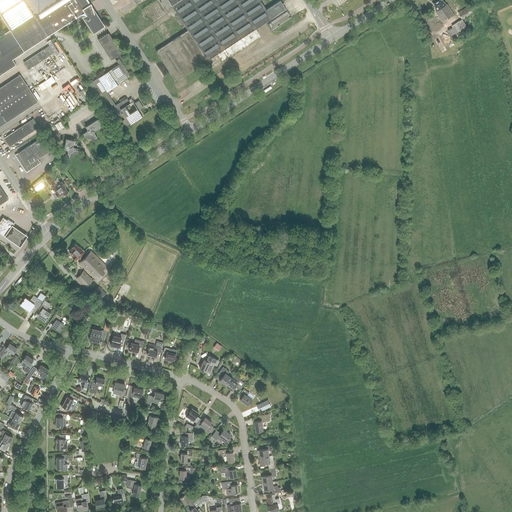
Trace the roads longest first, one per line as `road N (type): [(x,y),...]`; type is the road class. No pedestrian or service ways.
road 1 (tertiary): [(49,233),(191,130)]
road 2 (residential): [(5,511),(7,484),(66,349)]
road 3 (tertiary): [(191,130),(331,38)]
road 4 (residential): [(254,511),(236,411),(181,378)]
road 5 (unclassified): [(191,130),(104,0)]
road 6 (residential): [(159,511),(181,378)]
